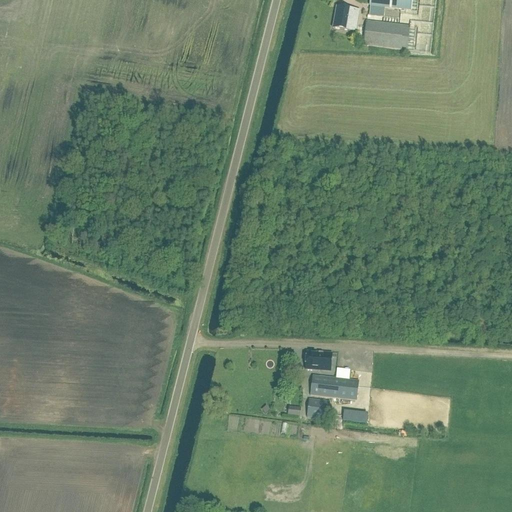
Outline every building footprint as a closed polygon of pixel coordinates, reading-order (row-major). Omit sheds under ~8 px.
[(371,0),(370,8),(410,12),(411,0),(371,0)] [(353,12),(337,9),(333,30),(349,33),(353,12)] [(364,47),(407,53),(410,29),(367,23),(364,47)] [(309,354),(307,372),(331,374),(333,355),(309,354)] [(359,383),(312,377),(310,397),(357,403),(359,383)] [(360,383),(360,397),(373,397),(372,383),(360,383)] [(330,404),(309,401),(307,419),(328,422),(330,404)] [(344,413),(343,423),(366,425),(368,416),(344,413)]
